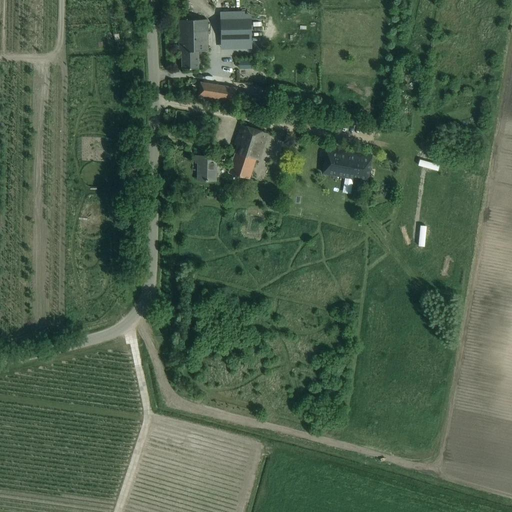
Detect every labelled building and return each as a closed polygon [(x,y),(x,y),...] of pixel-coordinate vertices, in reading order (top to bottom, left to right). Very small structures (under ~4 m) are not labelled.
[(227,0),(227,7),(246,8),(246,0),(227,0)] [(244,18),(220,19),(220,39),(251,38),(250,18),(246,18),(244,18)] [(207,19),(188,20),(178,20),(179,52),(181,52),(182,69),(198,68),(197,51),(207,51),(207,19)] [(237,87),(210,83),(200,81),(197,98),(234,104),(237,87)] [(241,124),(235,144),(236,145),(233,152),(234,152),(227,172),(249,179),(255,159),(259,161),(268,133),(266,132),(266,133),(241,124)] [(326,148),(322,173),(366,180),(370,155),(326,148)] [(216,156),(205,156),(195,156),(195,163),(199,163),(199,167),(197,167),(197,180),(215,181),(216,156)]
